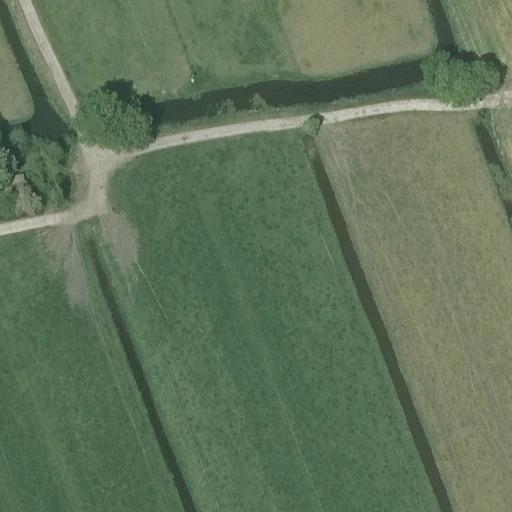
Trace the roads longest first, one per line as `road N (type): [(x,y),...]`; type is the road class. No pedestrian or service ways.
road 1 (track): [(511,98),(91,164)]
road 2 (track): [(29,0),(96,189),(92,216),(0,235)]
